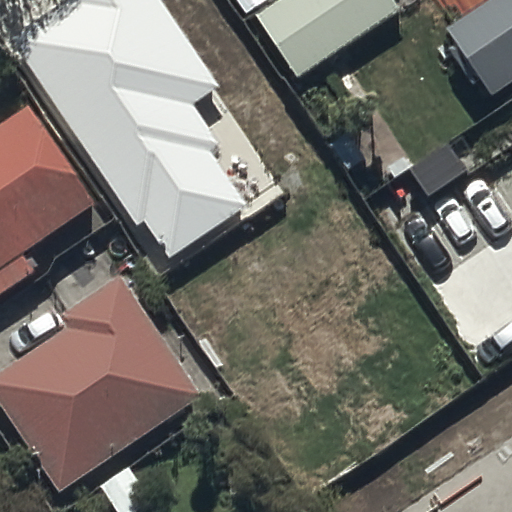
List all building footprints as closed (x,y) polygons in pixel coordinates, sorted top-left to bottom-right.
[(72,0),(13,40),(136,224),(145,219),(171,257),(250,205),(212,148),(219,143),(193,104),(218,88),(158,0),(72,0)] [(300,86),(397,19),(403,15),(392,0),(294,0),(257,25),(300,86)] [(511,0),(506,0),(450,38),(495,105),(511,93),(511,0)] [(0,304),(37,279),(26,263),(100,212),(32,115),(0,137),(0,304)] [(220,252),(168,286),(257,419),(291,396),(272,367),(289,356),(220,252)] [(72,334),(0,381),(0,408),(59,498),(204,402),(123,280),(62,320),(72,334)] [(511,371),(480,394),(455,412),(479,446),(503,429),(511,441),(511,371)]
